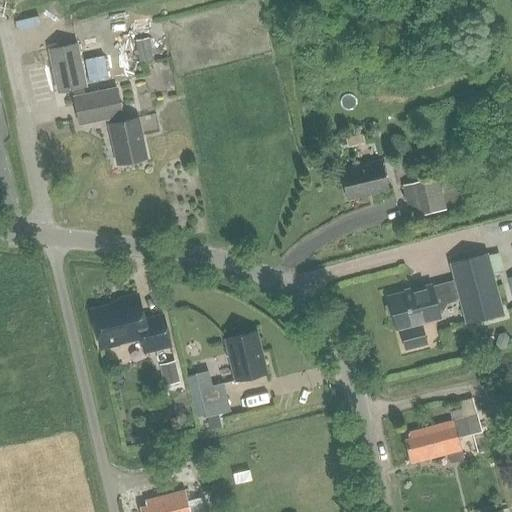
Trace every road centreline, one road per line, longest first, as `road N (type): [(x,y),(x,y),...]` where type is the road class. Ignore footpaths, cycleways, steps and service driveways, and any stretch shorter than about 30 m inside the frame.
road 1 (unclassified): [(353,387),(323,319),(243,263),(49,242)]
road 2 (residential): [(112,511),(49,242)]
road 3 (residential): [(385,511),(353,387)]
